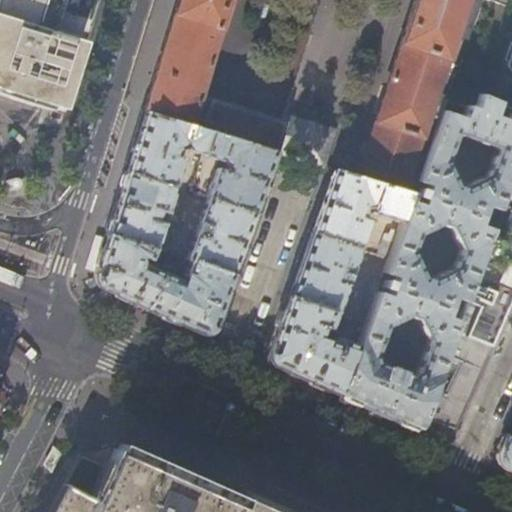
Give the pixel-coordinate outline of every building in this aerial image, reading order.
[(0,0),(0,93),(42,107),(43,104),(65,111),(67,103),(74,83),(86,44),(43,30),(52,0),(0,0)] [(178,0),(167,36),(151,86),(143,112),(186,125),(225,0),(411,0),(353,177),(411,195),(425,155),(431,139),(417,134),(427,105),(446,46),(460,0),(178,0)] [(462,52),(480,0),(460,0),(446,46),(462,52)] [(398,231),(387,259),(381,278),(368,312),(366,319),(356,346),(339,394),(394,418),(417,428),(446,347),(453,329),(455,321),(473,273),(478,258),(493,217),(504,185),(509,172),(511,164),(511,117),(510,116),(508,121),(494,116),(498,103),(478,95),(472,109),(466,107),(461,120),(440,113),(431,139),(425,155),(411,195),(401,223),(398,229),(398,231)] [(207,104),(199,129),(207,131),(273,152),(318,166),(329,131),(280,115),(277,125),(207,104)] [(440,113),(441,110),(427,105),(417,134),(431,139),(440,113)] [(199,129),(186,125),(143,112),(133,144),(125,172),(173,187),(183,157),(176,154),(175,153),(176,152),(177,151),(177,150),(178,149),(177,146),(177,145),(177,144),(182,141),(185,147),(195,150),(187,173),(193,176),(199,159),(207,131),(199,129)] [(273,152),(207,131),(199,159),(205,161),(207,155),(218,159),(219,156),(224,162),(223,163),(223,164),(223,165),(223,166),(223,167),(223,168),(222,168),(215,166),(207,189),(201,187),(201,185),(191,182),(188,192),(205,198),(252,213),(260,189),(273,152)] [(401,223),(411,195),(353,177),(331,170),(320,201),(309,232),(357,249),(367,220),(366,219),(357,216),(357,214),(358,213),(359,212),(360,211),(361,211),(361,210),(361,209),(361,207),(361,206),(361,205),(367,207),(371,214),(401,223)] [(188,192),(173,187),(125,172),(115,202),(105,234),(153,248),(156,240),(162,242),(164,235),(158,234),(161,225),(161,222),(156,221),(156,218),(163,220),(169,202),(173,204),(166,229),(176,232),(188,192)] [(511,172),(509,172),(504,185),(493,217),(511,225),(511,172)] [(21,178),(12,179),(10,180),(8,182),(8,183),(8,186),(8,187),(10,189),(12,190),(14,190),(23,188),(25,186),(25,184),(25,181),(25,180),(23,178),(21,178)] [(240,247),(252,213),(205,198),(195,224),(202,226),(203,228),(202,229),(201,230),(200,231),(200,232),(200,233),(200,234),(198,236),(193,234),(191,235),(184,258),(187,259),(230,274),(240,247)] [(511,291),(511,225),(493,217),(478,258),(473,273),(511,292),(511,291)] [(387,259),(398,231),(391,229),(387,239),(385,239),(382,241),(377,256),(387,259)] [(346,276),(357,249),(309,232),(298,263),(287,295),(333,312),(343,284),(333,280),(336,272),(346,276)] [(154,249),(153,248),(105,234),(93,273),(100,287),(120,296),(144,307),(161,272),(140,263),(140,262),(141,261),(141,260),(141,259),(141,258),(140,257),(139,257),(140,256),(149,259),(154,249)] [(212,325),(230,274),(187,259),(179,281),(161,272),(144,307),(167,317),(198,331),(212,325)] [(500,320),(511,292),(473,273),(455,321),(465,326),(463,333),(488,346),(500,320)] [(368,312),(381,278),(374,276),(373,280),(371,279),(365,296),(366,296),(361,309),(368,312)] [(325,334),(333,312),(287,295),(276,325),(267,350),(273,364),(304,378),(339,394),(356,346),(333,338),(331,343),(318,338),(320,332),(325,334)] [(453,329),(446,347),(417,428),(431,435),(436,436),(450,432),(470,388),(488,346),(463,333),(453,329)] [(433,443),(436,436),(431,435),(417,428),(414,435),(433,443)] [(511,436),(503,436),(496,452),(501,466),(511,470),(511,436)] [(112,448),(103,465),(80,509),(87,511),(236,511),(243,498),(212,485),(176,468),(118,443),(115,449),(112,448)] [(87,511),(80,509),(103,465),(80,455),(73,467),(55,501),(49,511),(87,511)] [(273,511),(258,505),(243,498),(236,511),(273,511)]
